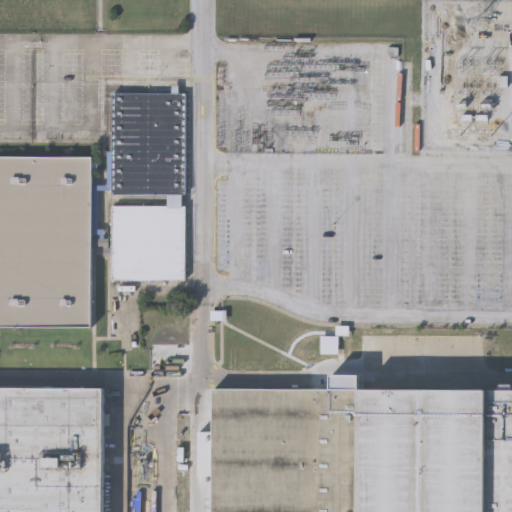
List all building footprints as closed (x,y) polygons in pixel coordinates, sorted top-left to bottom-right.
[(511,89),(511,78),(502,78),(502,89),(511,89)] [(113,94),(113,193),(168,193),(168,206),(111,205),(111,279),(184,280),(185,94),(113,94)] [(0,156),(0,325),(93,326),(93,157),(0,156)] [(324,337),(324,356),(341,356),(341,337),(324,337)] [(511,511),(214,511),(215,384),(511,386),(511,511)] [(0,511),(104,511),(105,389),(0,388),(0,511)]
